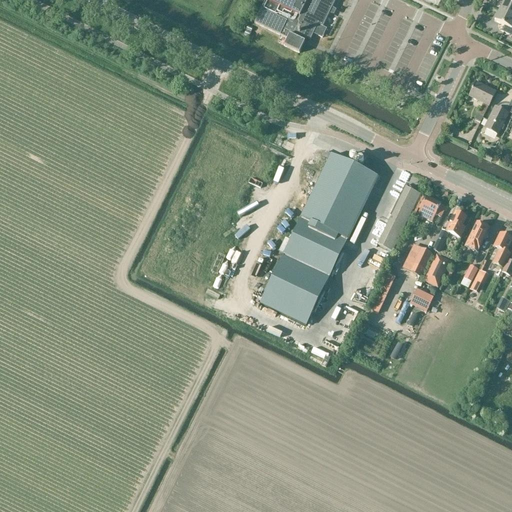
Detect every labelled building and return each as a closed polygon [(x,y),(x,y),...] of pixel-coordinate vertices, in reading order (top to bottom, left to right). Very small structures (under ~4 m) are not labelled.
[(288,41),(284,48),(299,55),(305,43),(301,41),(302,37),(311,41),(318,26),(323,28),(337,0),(262,0),(264,1),(253,24),(288,41)] [(511,6),(504,2),(499,12),(511,18),(511,6)] [(511,30),(511,18),(499,12),(495,22),(504,27),(501,32),(511,37),(511,30)] [(478,116),(475,121),(481,124),(483,119),(495,94),(476,84),(472,90),(473,91),(469,98),(484,105),(478,116)] [(495,109),(485,130),(498,136),(508,116),(495,109)] [(306,327),(330,278),(347,241),(377,178),(331,156),(301,220),(260,306),(306,327)] [(378,246),(383,249),(392,253),(420,196),(406,189),(392,217),(378,246)] [(426,199),(424,204),(418,216),(432,223),(435,217),(436,217),(436,216),(441,219),(446,209),(440,206),(441,206),(426,199)] [(455,213),(448,227),(451,229),(449,234),(461,239),(463,235),(460,233),(467,219),(461,216),(455,213)] [(477,253),(484,240),(485,240),(488,238),(488,232),(488,230),(477,224),(475,228),(473,231),(465,248),(477,253)] [(441,232),(433,252),(439,255),(448,236),(441,232)] [(499,252),(493,265),(503,270),(508,261),(510,255),(506,253),(511,240),(500,235),(494,249),(499,252)] [(420,249),(409,273),(421,279),(425,271),(432,255),(420,249)] [(437,256),(436,257),(424,283),(438,290),(451,263),(437,256)] [(511,262),(508,261),(503,270),(501,274),(510,278),(511,274),(511,262)] [(470,266),(463,280),(471,284),(478,271),(470,266)] [(488,276),(480,272),(473,285),(481,289),(488,276)] [(503,300),(498,311),(504,313),(509,303),(503,300)] [(511,325),(507,323),(502,334),(511,338),(511,325)] [(493,360),(488,372),(494,375),(500,364),(493,360)] [(511,379),(505,376),(500,386),(511,391),(511,379)] [(511,391),(500,386),(495,396),(511,403),(511,391)] [(511,403),(495,396),(490,406),(509,415),(511,409),(511,403)]
